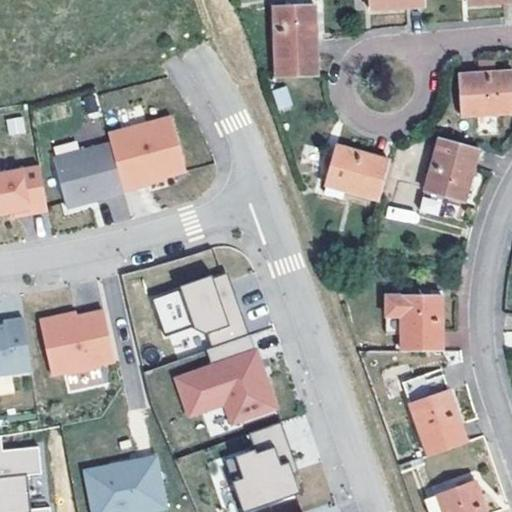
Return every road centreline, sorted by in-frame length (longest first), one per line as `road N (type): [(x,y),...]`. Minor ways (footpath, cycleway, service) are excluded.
road 1 (residential): [(264,202),(374,511)]
road 2 (residential): [(0,267),(120,244),(264,202)]
road 3 (residential): [(511,203),(498,235),(487,321),(490,376),(511,436)]
road 4 (residential): [(413,61),(424,77),(417,115),(388,128),(370,124),(349,96),(350,79),(366,58),(402,54)]
road 5 (residential): [(264,202),(200,59)]
